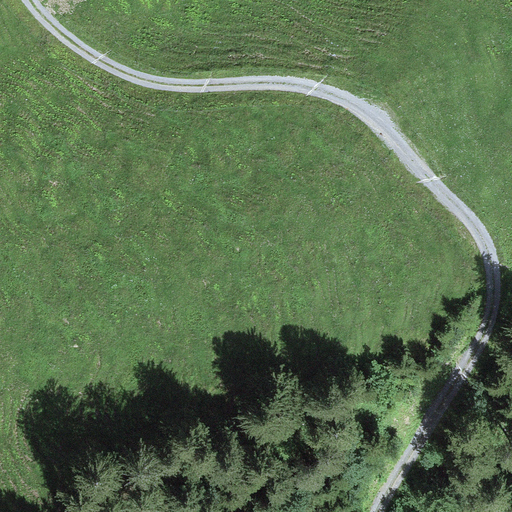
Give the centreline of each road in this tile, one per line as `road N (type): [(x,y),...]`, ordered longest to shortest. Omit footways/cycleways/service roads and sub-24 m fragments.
road 1 (track): [(37,0),(88,45),(140,70),(293,77),(340,89),(380,113),(511,255)]
road 2 (track): [(511,304),(493,349),(382,511)]
